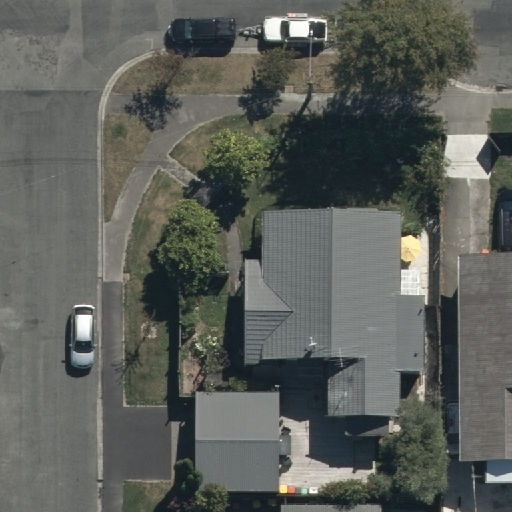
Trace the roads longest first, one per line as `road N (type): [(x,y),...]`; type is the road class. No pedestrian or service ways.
road 1 (residential): [(40,511),(36,1)]
road 2 (residential): [(482,0),(36,1)]
